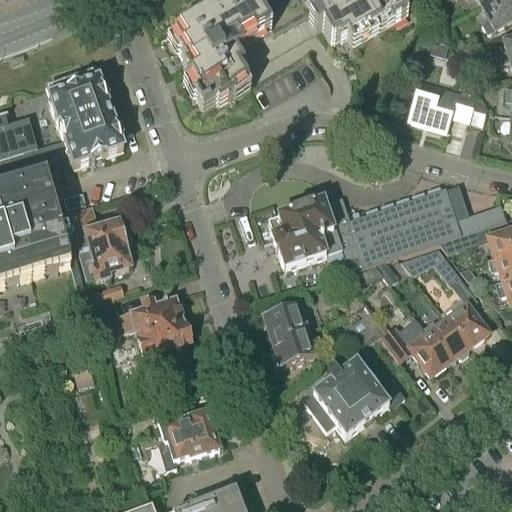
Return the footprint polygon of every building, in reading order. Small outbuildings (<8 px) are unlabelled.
[(216,0),(204,8),(181,21),(187,30),(173,39),(181,53),(176,56),(185,71),(182,72),(197,98),(192,101),(202,117),(216,109),(218,112),(232,103),(233,105),(249,95),(238,76),(243,73),(235,59),(243,54),(239,48),(251,40),(254,45),(270,35),(261,19),(266,15),(258,1),(255,3),(253,0),(216,0)] [(348,48),(364,39),(380,30),(388,25),(391,30),(407,20),(397,3),(403,0),(402,0),(326,0),(323,2),(321,0),(317,0),(304,8),(313,22),(307,25),(315,39),(321,35),(331,52),(345,44),(348,48)] [(480,12),(501,0),(463,0),(466,4),(473,0),(480,12)] [(511,0),(501,0),(480,12),(487,24),(479,28),(486,40),(511,25),(511,0)] [(511,45),(503,48),(505,56),(493,60),(497,71),(509,68),(511,77),(511,45)] [(472,58),(468,52),(456,59),(459,65),(472,58)] [(100,94),(97,87),(78,94),(74,83),(62,88),(66,98),(47,105),(62,148),(67,161),(71,171),(62,174),(64,181),(72,178),(71,175),(122,157),(120,150),(123,145),(119,136),(114,133),(106,110),(109,105),(105,96),(100,94)] [(469,129),(476,105),(479,91),(463,87),(460,100),(456,99),(456,101),(438,96),(437,101),(416,95),(408,123),(446,135),(450,123),(469,129)] [(511,110),(511,122),(511,94),(504,94),(503,108),(511,108),(511,110)] [(476,105),(469,129),(486,134),(492,110),(476,105)] [(0,294),(69,275),(67,268),(69,268),(44,184),(39,185),(35,170),(67,161),(62,148),(36,155),(28,125),(5,132),(3,123),(6,122),(6,121),(0,122),(0,294)] [(438,250),(484,235),(484,234),(505,227),(500,212),(455,226),(444,195),(347,227),(340,206),(324,211),(322,207),(322,208),(320,203),(315,201),(311,203),(308,207),(310,212),(276,223),(276,224),(267,227),(273,246),(271,247),(275,258),(277,257),(283,277),(341,257),(344,267),(356,263),(361,275),(373,271),(385,267),(438,250)] [(84,211),(81,199),(60,205),(64,216),(84,211)] [(84,241),(85,242),(74,244),(87,293),(95,290),(107,287),(106,283),(129,277),(122,251),(131,248),(127,234),(118,236),(117,232),(84,241)] [(484,235),(438,250),(446,260),(487,247),(486,244),(487,244),(484,235)] [(511,235),(487,244),(486,244),(487,247),(493,266),(486,268),(487,270),(511,261),(511,235)] [(432,271),(449,292),(460,285),(437,255),(399,268),(411,282),(432,271)] [(511,261),(487,270),(490,280),(497,278),(500,288),(493,291),(494,293),(511,287),(511,261)] [(385,267),(373,271),(382,283),(388,291),(398,285),(385,267)] [(373,271),(361,275),(341,282),(350,294),(382,283),(373,271)] [(473,283),(471,279),(468,275),(460,278),(467,287),(473,283)] [(511,287),(494,293),(498,305),(505,303),(509,315),(511,313),(511,287)] [(123,302),(120,292),(92,301),(96,311),(123,302)] [(474,297),(481,307),(489,301),(483,294),(474,297)] [(354,315),(362,309),(356,300),(347,306),(354,315)] [(455,318),(445,325),(469,356),(489,341),(466,310),(465,311),(460,304),(450,312),(455,318)] [(92,312),(96,329),(102,347),(134,337),(143,366),(147,364),(151,376),(189,365),(185,353),(190,351),(183,330),(182,331),(175,305),(154,312),(152,305),(140,309),(142,315),(118,323),(113,306),(92,312)] [(271,349),(315,335),(319,333),(311,308),(262,324),(271,349)] [(362,309),(354,315),(360,324),(342,337),(350,347),(376,327),(362,309)] [(469,356),(445,325),(436,333),(432,327),(422,335),(449,371),(469,356)] [(394,334),(386,340),(379,345),(398,370),(411,362),(429,386),(449,371),(422,335),(421,334),(403,347),(394,334)] [(323,359),(315,335),(271,349),(279,374),(323,359)] [(403,405),(404,404),(365,352),(350,364),(354,370),(338,382),(335,378),(333,377),(332,376),(330,376),(328,376),(327,377),(326,379),(325,380),(325,381),(325,383),(326,385),(329,388),(303,408),(325,438),(334,432),(344,445),(361,432),(371,425),(387,413),(389,415),(403,404),(403,405)] [(213,439),(206,418),(196,422),(188,398),(152,413),(163,450),(148,455),(156,481),(174,475),(172,469),(188,464),(189,467),(222,456),(217,437),(213,439)] [(130,511),(147,506),(143,494),(119,502),(122,511),(130,511)] [(237,505),(234,497),(195,511),(150,511),(151,511),(147,511),(239,511),(237,505)]
